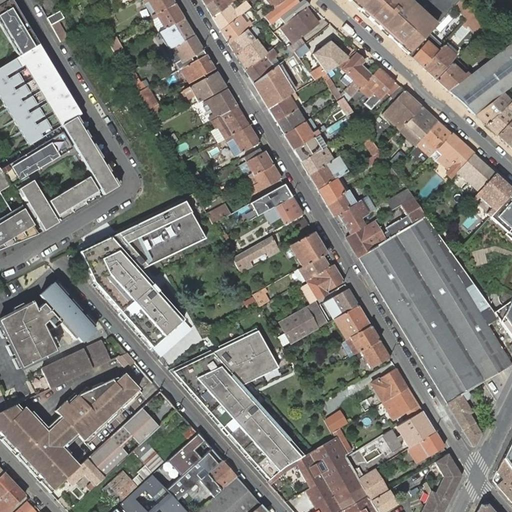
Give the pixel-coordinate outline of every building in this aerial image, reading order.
[(0,190),(9,185),(13,193),(22,206),(0,219),(0,250),(38,235),(119,186),(121,183),(120,181),(10,0),(0,0),(0,25),(19,57),(0,68),(0,88),(33,143),(0,163),(0,190)] [(156,14),(175,4),(172,0),(143,0),(142,1),(145,5),(152,16),(156,14)] [(230,0),(212,0),(205,6),(213,18),(229,5),(233,2),(230,0)] [(296,0),(285,0),(273,9),(264,16),(271,25),(299,3),(296,0)] [(266,0),(273,9),(285,0),(266,0)] [(348,0),(364,15),(376,5),(377,6),(384,0),(348,0)] [(384,0),(377,6),(376,5),(364,15),(375,24),(379,19),(384,23),(379,29),(386,35),(395,43),(408,55),(422,39),(426,35),(429,31),(444,15),(427,0),(384,0)] [(454,4),(458,0),(427,0),(444,15),(454,4)] [(458,0),(454,4),(467,19),(472,14),(462,0),(458,0)] [(251,7),(246,1),(241,5),(246,11),(251,7)] [(184,19),(175,4),(156,14),(152,16),(154,19),(152,20),(159,32),(165,29),(184,19)] [(213,18),(220,31),(239,17),(244,12),(241,9),(236,13),(229,5),(213,18)] [(257,15),(260,19),(264,17),(264,16),(266,15),(261,9),(255,13),(256,13),(257,15)] [(317,25),(304,9),(283,26),(285,28),(286,28),(293,37),(296,41),(317,25)] [(256,23),(260,19),(257,15),(256,13),(251,17),(256,23)] [(54,14),(47,18),(61,42),(67,38),(54,14)] [(472,24),(476,19),(472,14),(467,19),(472,24)] [(220,31),(228,44),(249,28),(252,26),(249,23),(241,29),(236,23),(241,19),(239,17),(220,31)] [(108,40),(113,37),(114,37),(103,18),(98,21),(108,40)] [(194,36),(184,19),(165,29),(168,33),(171,39),(175,46),(194,36)] [(269,29),(260,19),(256,23),(264,32),(269,29)] [(375,24),(379,29),(384,23),(379,19),(375,24)] [(479,32),(484,28),(478,22),(474,26),(479,32)] [(228,44),(235,55),(253,41),(256,39),(249,28),(228,44)] [(442,47),(427,34),(426,35),(422,39),(437,53),(440,49),(442,47)] [(203,50),(194,36),(175,46),(179,53),(177,54),(182,62),(188,59),(190,63),(206,55),(203,50)] [(117,56),(122,53),(113,37),(108,40),(117,56)] [(412,58),(423,68),(437,53),(422,39),(408,55),(412,58)] [(235,55),(245,71),(261,58),(252,47),(256,44),(253,41),(235,55)] [(256,44),(252,47),(261,58),(265,55),(268,52),(260,41),(256,44)] [(336,66),(348,57),(329,41),(312,54),(321,66),(310,74),(315,80),(325,73),(329,71),(336,66)] [(511,42),(501,51),(481,66),(475,71),(472,74),(469,75),(448,91),(474,115),(499,95),(501,94),(511,86),(511,42)] [(309,50),(304,44),(294,52),(299,58),(309,50)] [(423,68),(435,79),(454,57),(445,49),(447,46),(445,45),(445,44),(442,47),(440,49),(437,53),(423,68)] [(277,55),(273,49),(268,52),(265,55),(261,58),(245,71),(252,83),(274,67),(269,61),(277,55)] [(287,49),(283,52),(287,57),(292,53),(287,49)] [(361,87),(372,76),(360,65),(364,61),(356,54),(341,69),(353,80),(343,91),(351,98),(359,89),(361,87)] [(189,83),(214,69),(206,55),(190,63),(180,69),(189,83)] [(472,74),(455,59),(451,64),(464,75),(466,73),(469,75),(472,74)] [(475,71),(481,66),(478,62),(472,67),(475,71)] [(436,80),(448,91),(469,75),(466,73),(464,75),(451,64),(436,80)] [(294,93),(275,66),(274,67),(252,83),(268,109),(289,96),(294,93)] [(395,83),(379,68),(372,76),(361,87),(359,89),(363,92),(367,88),(372,92),(380,100),(387,92),(391,96),(399,87),(395,83)] [(134,77),(131,71),(126,74),(129,79),(134,77)] [(191,92),(198,103),(225,87),(216,72),(189,87),(183,90),(186,95),(191,92)] [(346,86),(352,80),(346,74),(340,80),(346,86)] [(334,85),(329,79),(325,83),(329,88),(337,101),(346,115),(352,112),(334,85)] [(141,82),(133,86),(137,93),(145,89),(141,82)] [(145,89),(137,93),(147,111),(158,104),(149,87),(145,89)] [(403,91),(399,87),(391,96),(390,97),(394,100),(382,113),(399,130),(402,127),(421,107),(403,91)] [(372,92),(367,88),(363,92),(368,96),(372,92)] [(216,118),(237,106),(226,89),(203,103),(205,106),(201,109),(204,113),(211,109),(213,114),(207,118),(209,122),(211,121),(216,118)] [(372,92),(368,96),(376,104),(380,100),(372,92)] [(501,98),(499,95),(474,115),(486,125),(510,102),(511,102),(509,100),(505,103),(503,101),(501,98)] [(275,122),(297,109),(295,105),(292,107),(288,101),(291,99),(289,96),(268,109),(275,122)] [(511,103),(510,102),(486,125),(497,136),(511,118),(511,114),(510,112),(511,108),(511,103)] [(158,104),(147,111),(154,122),(162,117),(157,110),(161,108),(158,104)] [(217,143),(224,139),(248,125),(237,106),(216,118),(211,121),(215,129),(211,131),(217,143)] [(438,122),(421,107),(402,127),(406,131),(409,134),(414,139),(411,142),(415,145),(418,143),(438,122)] [(299,112),(297,109),(275,122),(283,135),(303,122),(305,122),(303,118),(299,112)] [(361,125),(352,112),(346,115),(355,128),(361,125)] [(511,118),(497,136),(508,146),(511,142),(511,118)] [(283,135),(293,150),(313,137),(318,133),(316,130),(309,119),(305,122),(303,122),(283,135)] [(451,134),(438,122),(418,143),(422,147),(426,143),(435,151),(436,150),(451,134)] [(241,153),(259,143),(248,125),(224,139),(226,143),(228,141),(233,139),(241,153)] [(293,150),(300,163),(319,151),(321,150),(326,147),(321,137),(318,133),(313,137),(293,150)] [(473,154),(451,134),(436,150),(441,154),(436,160),(453,176),(456,172),(473,154)] [(379,152),(369,137),(363,141),(372,156),(379,152)] [(228,141),(226,143),(235,157),(241,153),(233,139),(228,141)] [(186,142),(176,146),(178,152),(188,149),(186,142)] [(248,175),(250,178),(272,165),(264,151),(262,153),(259,148),(247,156),(249,160),(245,161),(252,173),(248,175)] [(435,151),(430,157),(435,161),(436,160),(441,154),(436,150),(435,151)] [(300,163),(308,176),(333,160),(331,156),(324,161),(319,151),(300,163)] [(379,152),(372,156),(381,170),(388,165),(379,152)] [(495,174),(473,154),(456,172),(478,192),(495,174)] [(308,176),(317,191),(335,179),(340,176),(347,172),(338,157),(333,160),(308,176)] [(188,160),(179,165),(181,169),(190,164),(188,160)] [(241,164),(248,175),(252,173),(245,161),(241,164)] [(257,192),(281,179),(272,165),(250,178),(252,180),(253,179),(255,184),(253,185),(257,192)] [(392,170),(388,165),(381,170),(389,182),(398,177),(392,170)] [(197,172),(186,178),(191,186),(198,182),(202,181),(197,172)] [(489,217),(511,191),(511,189),(495,174),(478,192),(471,200),(474,203),(478,197),(491,209),(486,214),(489,217)] [(317,191),(325,204),(343,193),(347,191),(348,191),(349,190),(340,176),(335,179),(317,191)] [(191,186),(194,192),(201,188),(198,182),(191,186)] [(284,184),(249,204),(257,217),(269,210),(286,200),(292,197),(287,189),(284,184)] [(9,185),(0,190),(0,200),(13,193),(9,185)] [(413,197),(408,190),(388,202),(392,210),(401,204),(413,197)] [(325,204),(333,217),(338,215),(356,203),(348,191),(347,191),(343,193),(325,204)] [(511,337),(511,191),(489,217),(511,237),(511,299),(493,312),(511,337)] [(367,196),(359,201),(367,215),(376,210),(367,196)] [(284,225),(302,215),(292,197),(286,200),(269,210),(272,216),(277,213),(284,225)] [(387,231),(390,237),(425,217),(413,197),(401,204),(408,216),(386,230),(387,231)] [(206,239),(183,199),(74,251),(91,286),(148,351),(151,348),(183,320),(139,271),(206,239)] [(338,215),(346,228),(358,221),(367,215),(359,201),(356,203),(338,215)] [(223,206),(207,215),(212,224),(218,221),(220,220),(229,215),(230,214),(225,205),(223,206)] [(279,228),(284,225),(277,213),(272,216),(279,228)] [(475,446),(481,433),(469,414),(471,412),(464,400),(467,398),(468,395),(466,391),(511,365),(488,325),(498,319),(493,312),(488,305),(474,284),(453,256),(444,243),(425,217),(390,237),(384,241),(357,257),(402,330),(446,404),(472,446),(475,446)] [(226,234),(218,221),(212,224),(215,229),(218,234),(220,237),(224,235),(226,234)] [(346,228),(350,235),(362,227),(358,221),(346,228)] [(350,235),(345,238),(357,257),(384,241),(380,236),(372,222),(362,227),(350,235)] [(387,231),(380,236),(384,241),(390,237),(387,231)] [(322,256),(326,254),(313,232),(289,246),(293,252),(300,264),(302,267),(322,256)] [(270,237),(232,258),(241,273),(251,267),(248,261),(276,246),(270,237)] [(69,255),(65,259),(72,266),(76,262),(69,255)] [(314,276),(329,267),(322,256),(302,267),(298,269),(305,281),(306,280),(314,276)] [(309,304),(317,300),(328,294),(326,292),(343,282),(333,265),(329,267),(314,276),(315,278),(307,282),(308,284),(300,289),(309,304)] [(32,303),(0,319),(0,325),(0,326),(5,337),(9,344),(13,354),(15,357),(20,367),(20,368),(55,352),(42,325),(47,321),(53,328),(59,323),(74,340),(77,338),(81,342),(93,331),(91,328),(79,316),(77,313),(67,303),(63,298),(53,288),(51,284),(39,295),(46,303),(44,305),(43,304),(37,309),(41,314),(38,317),(32,303)] [(56,285),(53,288),(63,298),(66,295),(56,285)] [(258,290),(252,294),(259,306),(265,303),(268,301),(262,289),(258,290)] [(333,319),(358,306),(348,289),(323,303),(333,319)] [(70,300),(67,303),(77,313),(80,310),(70,300)] [(314,302),(271,327),(283,348),(326,324),(314,302)] [(333,319),(346,339),(350,337),(370,326),(358,306),(333,319)] [(82,313),(79,316),(91,328),(94,326),(82,313)] [(192,329),(183,320),(151,348),(160,358),(192,329)] [(348,358),(354,354),(359,352),(361,350),(379,340),(370,326),(350,337),(346,339),(339,343),(348,358)] [(278,368),(255,328),(168,371),(267,482),(283,468),(295,461),(304,455),(241,387),(278,368)] [(371,368),(389,358),(379,340),(361,350),(368,362),(371,368)] [(40,369),(50,389),(111,360),(102,341),(55,363),(40,369)] [(10,356),(13,354),(9,344),(5,346),(10,356)] [(126,354),(116,359),(125,369),(133,362),(126,354)] [(16,369),(20,367),(15,357),(11,359),(16,369)] [(390,398),(407,388),(396,368),(371,383),(376,391),(382,403),(385,400),(390,398)] [(32,411),(29,414),(69,456),(72,454),(66,448),(78,436),(86,444),(141,393),(124,374),(118,379),(126,388),(76,434),(59,416),(47,427),(32,411)] [(126,388),(118,379),(117,377),(90,390),(87,387),(77,396),(75,393),(55,411),(59,416),(76,434),(126,388)] [(404,422),(421,411),(418,405),(407,388),(390,398),(385,400),(382,403),(393,420),(396,418),(400,416),(404,422)] [(144,441),(177,411),(159,391),(98,449),(87,459),(104,478),(133,451),(144,441)] [(0,411),(0,433),(3,437),(13,448),(18,453),(23,458),(25,456),(35,467),(33,469),(38,475),(35,477),(40,482),(50,493),(64,480),(77,467),(78,467),(69,456),(29,414),(24,408),(22,410),(17,404),(7,408),(0,411)] [(338,412),(324,421),(331,433),(337,429),(346,424),(338,412)] [(189,440),(197,434),(190,426),(182,432),(189,440)] [(423,439),(435,432),(432,428),(420,435),(423,439)] [(345,455),(351,451),(339,430),(332,433),(345,455)] [(429,456),(443,447),(435,432),(423,439),(420,441),(408,448),(417,463),(429,456)] [(211,449),(197,434),(167,461),(181,476),(211,449)] [(0,439),(11,450),(13,448),(3,437),(0,439)] [(349,464),(345,457),(333,437),(314,449),(304,455),(295,461),(310,488),(349,464)] [(511,438),(502,458),(511,472),(511,438)] [(144,441),(133,451),(141,461),(152,474),(163,464),(144,441)] [(372,441),(362,447),(375,468),(385,462),(372,441)] [(362,447),(345,457),(358,479),(375,468),(362,447)] [(220,461),(211,449),(181,476),(166,490),(176,501),(199,481),(213,496),(221,490),(207,474),(220,461)] [(15,455),(35,477),(38,475),(33,469),(35,467),(25,456),(23,458),(18,453),(15,455)] [(447,453),(433,462),(443,477),(435,493),(431,491),(420,511),(443,511),(461,476),(447,453)] [(496,485),(511,503),(511,472),(502,458),(496,471),(503,479),(496,485)] [(104,478),(87,459),(78,467),(77,467),(64,480),(69,486),(83,473),(91,482),(86,486),(90,491),(95,486),(104,478)] [(102,489),(117,506),(137,488),(151,475),(152,474),(141,461),(134,467),(140,474),(132,482),(122,471),(102,489)] [(306,491),(310,488),(295,461),(283,468),(267,482),(284,502),(306,491)] [(315,511),(377,511),(370,500),(367,495),(349,465),(306,491),(317,511),(315,511)] [(370,500),(388,490),(375,468),(358,479),(367,495),(370,500)] [(0,497),(14,484),(4,473),(0,476),(0,497)] [(184,511),(151,476),(119,506),(125,511),(184,511)] [(252,511),(260,505),(252,496),(236,477),(221,490),(213,496),(195,511),(252,511)] [(24,495),(14,484),(0,497),(0,511),(5,511),(9,509),(24,495)] [(388,490),(370,500),(377,511),(385,511),(398,505),(388,490)] [(31,502),(28,499),(25,501),(26,502),(15,511),(27,511),(31,508),(28,505),(31,502)]
